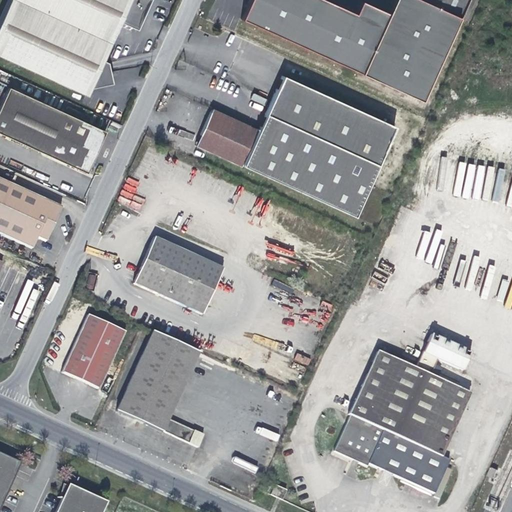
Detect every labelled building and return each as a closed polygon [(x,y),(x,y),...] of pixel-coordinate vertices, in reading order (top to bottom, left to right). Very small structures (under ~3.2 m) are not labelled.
[(11,0),(0,26),(0,57),(86,98),(89,91),(94,81),(108,79),(105,63),(103,62),(120,23),(138,31),(152,0),(11,0)] [(413,97),(450,14),(451,14),(457,0),(382,0),(379,9),(358,0),(350,0),(346,10),(325,0),(238,0),(233,13),(413,97)] [(387,122),(274,70),(248,126),(202,104),(185,142),(231,163),(232,162),(345,214),(387,122)] [(0,83),(0,132),(78,167),(96,127),(0,83)] [(0,179),(0,235),(20,245),(25,233),(33,237),(49,202),(0,179)] [(154,236),(133,281),(203,313),(223,268),(154,236)] [(75,310),(49,367),(88,385),(113,328),(75,310)] [(161,410),(174,381),(188,349),(175,343),(143,328),(109,403),(140,417),(147,420),(155,424),(156,423),(190,438),(196,426),(161,410)] [(360,459),(419,485),(419,486),(425,488),(441,455),(433,451),(462,387),(423,369),(430,353),(455,364),(463,347),(423,328),(407,362),(369,344),(340,408),(341,408),(324,446),(359,462),(360,459)] [(297,353),(294,359),(307,365),(310,359),(297,353)] [(0,457),(0,504),(18,466),(0,457)] [(491,466),(486,464),(481,473),(487,475),(491,466)] [(98,511),(102,505),(64,487),(52,511),(98,511)]
